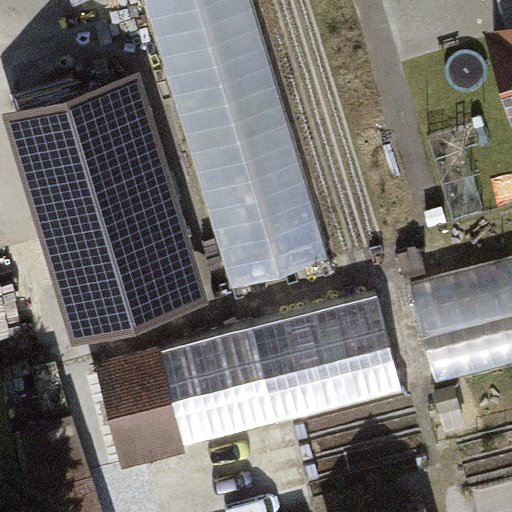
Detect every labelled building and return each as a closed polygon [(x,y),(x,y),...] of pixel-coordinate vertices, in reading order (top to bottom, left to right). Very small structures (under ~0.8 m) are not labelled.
[(150,0),(234,281),(330,252),(255,0),(150,0)] [(511,0),(502,0),(509,18),(484,26),(511,111),(511,0)] [(140,59),(5,100),(73,326),(208,285),(140,59)] [(511,256),(414,281),(438,377),(511,358),(511,256)] [(379,289),(102,360),(126,452),(402,381),(379,289)] [(81,411),(25,427),(39,481),(96,466),(81,411)] [(420,511),(418,502),(378,511),(420,511)]
